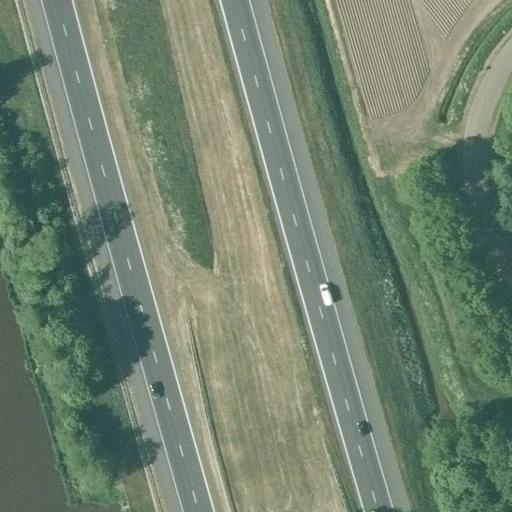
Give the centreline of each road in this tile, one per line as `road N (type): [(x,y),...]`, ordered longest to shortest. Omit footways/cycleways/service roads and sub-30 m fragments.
road 1 (motorway): [(377,511),(234,0)]
road 2 (motorway): [(55,0),(196,511)]
road 3 (track): [(386,157),(469,373),(487,393),(511,393)]
road 4 (unclassified): [(511,273),(482,218),(473,154),(485,96),(511,50)]
